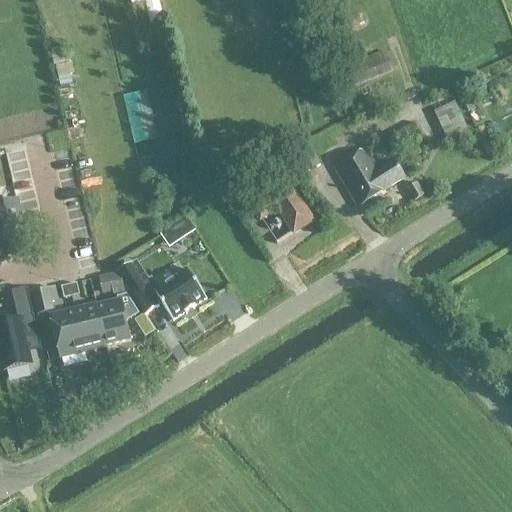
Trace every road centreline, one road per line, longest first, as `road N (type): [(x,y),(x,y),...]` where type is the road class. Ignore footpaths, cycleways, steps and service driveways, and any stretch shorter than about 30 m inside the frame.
road 1 (unclassified): [(4,488),(364,264)]
road 2 (unclassified): [(511,422),(364,264)]
road 3 (unclassified): [(364,264),(511,172)]
